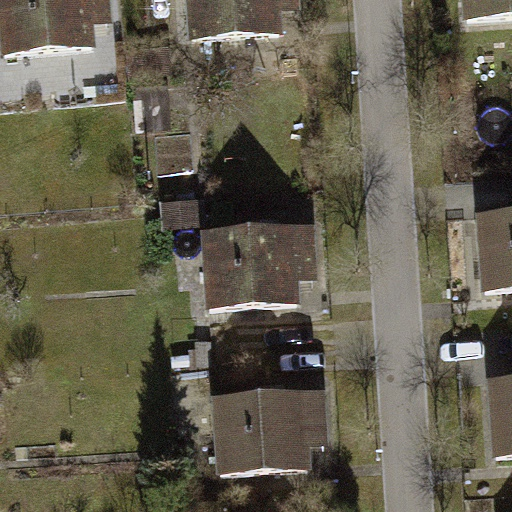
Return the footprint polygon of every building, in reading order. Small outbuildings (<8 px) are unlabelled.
[(111,0),(0,0),(0,42),(1,58),(96,50),(94,26),(114,25),(111,0)] [(301,0),(185,0),(189,43),(284,37),(283,14),(302,12),(301,0)] [(511,0),(463,0),(465,24),(511,20),(511,0)] [(511,213),(476,216),(481,296),(511,293),(511,213)] [(315,226),(201,234),(207,314),(302,307),(300,284),(319,282),(315,226)] [(511,381),(488,383),(494,461),(511,459),(511,381)] [(330,391),(217,399),(222,477),(316,470),(315,448),(334,447),(330,391)]
